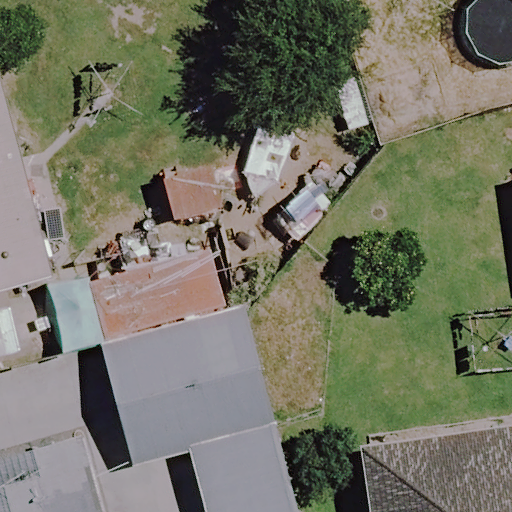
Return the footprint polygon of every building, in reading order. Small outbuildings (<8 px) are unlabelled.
[(237,167),(228,68),(132,77),(142,176),(237,167)] [(0,294),(38,285),(0,135),(0,294)] [(511,187),(503,189),(511,241),(511,187)] [(280,511),(218,256),(74,291),(5,308),(19,365),(88,348),(118,472),(178,457),(191,511),(280,511)] [(511,511),(511,423),(341,461),(352,511),(511,511)] [(89,511),(78,467),(0,486),(0,511),(89,511)]
